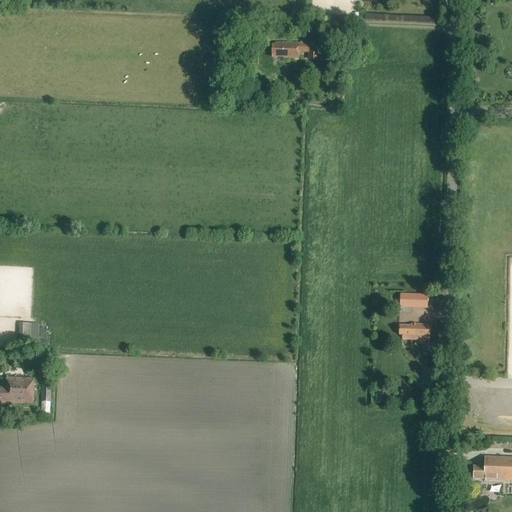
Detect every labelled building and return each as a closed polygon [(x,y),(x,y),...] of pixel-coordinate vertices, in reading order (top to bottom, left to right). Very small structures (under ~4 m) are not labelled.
[(339,45),(340,33),(333,33),(326,33),(326,44),(332,44),(332,45),(339,45)] [(300,45),(275,44),(275,45),(272,45),(272,57),(283,58),(283,59),(299,59),(299,53),(308,53),(308,61),(318,61),(319,45),(310,45),(310,46),(300,46),(300,45)] [(303,84),(304,75),(294,74),(293,84),(303,84)] [(427,309),(428,295),(400,295),(400,308),(427,309)] [(19,348),(31,349),(32,325),(20,325),(19,348)] [(411,327),(399,326),(399,336),(402,336),(402,340),(430,342),(430,326),(411,325),(411,327)] [(15,368),(28,368),(27,355),(15,356),(15,368)] [(34,379),(7,378),(6,390),(0,389),(0,403),(33,405),(34,379)] [(41,403),(50,403),(51,383),(42,383),(41,403)] [(393,408),(402,408),(402,398),(392,398),(393,408)] [(484,467),(473,467),(473,480),(485,480),(485,481),(511,482),(511,458),(485,458),(484,467)]
